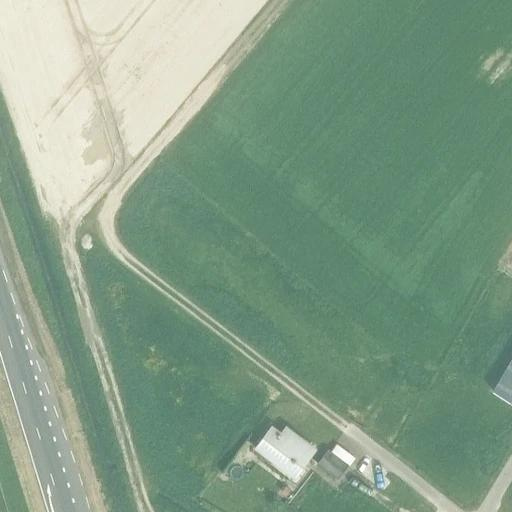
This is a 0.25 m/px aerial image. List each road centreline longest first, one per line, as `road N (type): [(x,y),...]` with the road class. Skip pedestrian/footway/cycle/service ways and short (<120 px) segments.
road 1 (track): [(284,0),(105,221),(118,252),(346,430)]
road 2 (track): [(61,228),(146,511)]
road 3 (primary): [(61,511),(0,311)]
